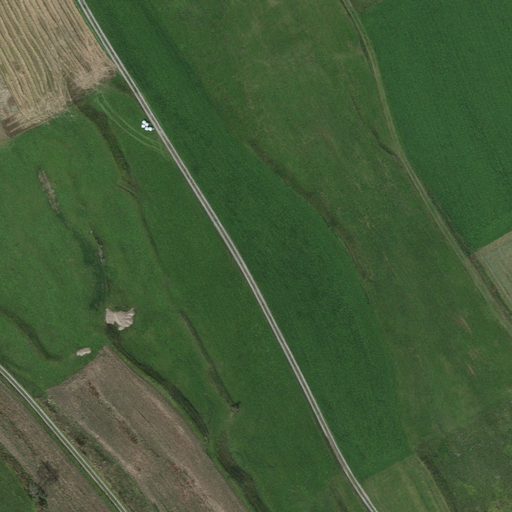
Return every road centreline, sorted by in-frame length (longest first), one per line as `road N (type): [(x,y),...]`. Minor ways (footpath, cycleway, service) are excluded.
road 1 (track): [(80,0),(229,245),(374,511)]
road 2 (track): [(337,0),(423,207),(511,328)]
road 3 (track): [(0,370),(127,511)]
